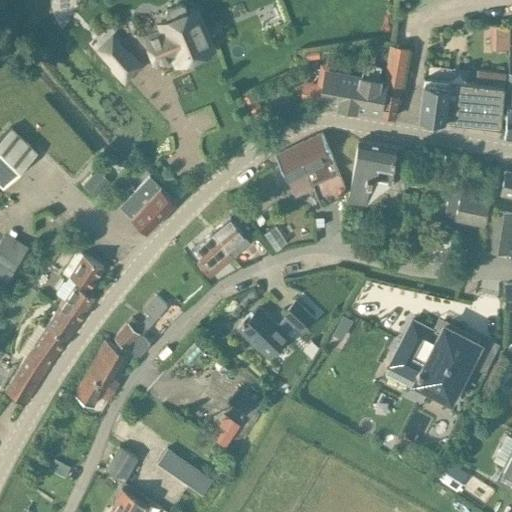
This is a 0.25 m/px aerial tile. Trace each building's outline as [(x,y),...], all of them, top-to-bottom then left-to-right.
[(177,63),(211,49),(193,7),(187,10),(184,4),(180,2),(166,8),(164,12),(166,18),(160,21),(164,30),(145,38),(155,62),(174,54),(177,63)] [(125,76),(137,65),(118,43),(105,55),(125,76)] [(305,59),(319,57),(318,49),(304,51),(305,59)] [(320,94),(318,102),(379,113),(394,116),(398,95),(400,95),(402,83),(383,79),(325,68),(320,94)] [(422,79),(418,117),(445,120),(444,121),(500,128),(503,85),(504,72),(477,68),(475,81),(446,78),(423,75),(422,79)] [(504,128),(503,138),(511,138),(511,74),(508,73),(507,81),(504,128)] [(0,183),(3,186),(36,151),(10,126),(0,136),(0,183)] [(322,132),(274,154),(285,176),(304,167),(320,204),(342,195),(344,184),(322,132)] [(392,167),(401,168),(405,148),(357,139),(347,199),(365,202),(393,182),(393,178),(390,177),(392,167)] [(511,170),(504,168),(498,192),(511,194),(511,170)] [(94,196),(108,181),(97,170),(83,184),(94,196)] [(146,230),(175,200),(149,175),(120,205),(146,230)] [(450,188),(444,213),(483,222),(489,196),(465,191),(450,188)] [(508,252),(511,226),(511,211),(491,207),(484,247),(508,252)] [(212,231),(232,255),(250,241),(230,217),(212,231)] [(446,242),(449,227),(435,223),(431,238),(446,242)] [(232,255),(212,231),(194,247),(202,256),(197,261),(209,275),(233,256),(232,255)] [(62,278),(55,287),(56,291),(64,297),(62,300),(60,303),(80,317),(82,314),(94,295),(74,282),(76,279),(89,287),(103,265),(83,251),(68,273),(65,277),(62,278)] [(0,253),(0,285),(2,287),(12,271),(17,263),(0,253)] [(127,322),(114,337),(128,349),(130,347),(135,352),(139,352),(147,343),(147,340),(141,334),(140,334),(145,328),(166,304),(155,294),(143,309),(148,313),(140,324),(132,317),(127,323),(127,322)] [(285,315),(277,323),(258,305),(237,327),(268,356),(288,335),(286,332),(294,323),(300,330),(313,316),(295,298),(281,311),(285,315)] [(26,354),(4,390),(11,393),(25,403),(65,338),(80,317),(60,303),(50,318),(45,325),(26,353),(26,354)] [(349,324),(352,319),(342,313),(339,319),(349,324)] [(389,363),(416,377),(413,381),(431,390),(434,394),(437,397),(441,398),(446,397),(449,399),(478,342),(443,323),(437,334),(430,331),(431,329),(411,319),(389,363)] [(122,350),(105,340),(86,373),(113,389),(118,380),(109,375),(122,350)] [(509,345),(503,356),(503,357),(511,361),(511,342),(510,342),(509,345)] [(113,389),(86,373),(74,394),(92,404),(98,394),(107,399),(113,389)] [(236,386),(226,400),(245,413),(254,399),(236,386)] [(224,414),(210,434),(225,444),(239,423),(224,414)] [(105,468),(124,480),(138,456),(118,444),(105,468)] [(166,447),(156,461),(196,489),(201,492),(211,478),(166,447)] [(511,447),(496,479),(511,487),(511,447)] [(446,458),(435,475),(450,485),(461,468),(446,458)] [(106,511),(137,511),(144,501),(121,487),(106,511)]
